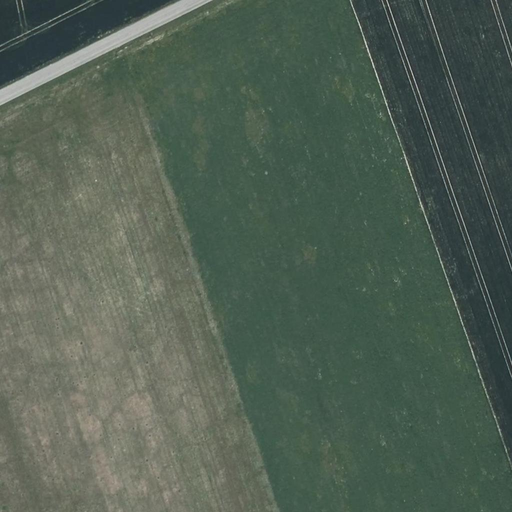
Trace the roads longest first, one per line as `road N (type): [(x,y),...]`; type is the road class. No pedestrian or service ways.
road 1 (track): [(0,114),(231,0)]
road 2 (unclassified): [(0,93),(194,0)]
